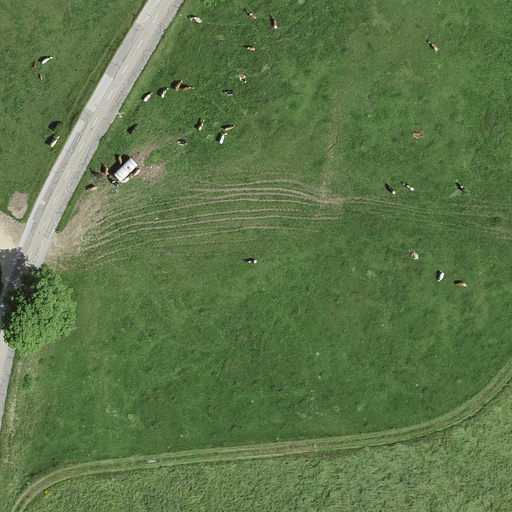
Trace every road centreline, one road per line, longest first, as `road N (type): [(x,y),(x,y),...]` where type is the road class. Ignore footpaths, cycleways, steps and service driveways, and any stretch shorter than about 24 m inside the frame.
road 1 (track): [(511,366),(475,404),(421,429),(62,473),(37,486),(18,511)]
road 2 (tertiary): [(0,361),(27,261),(71,163),(166,0)]
